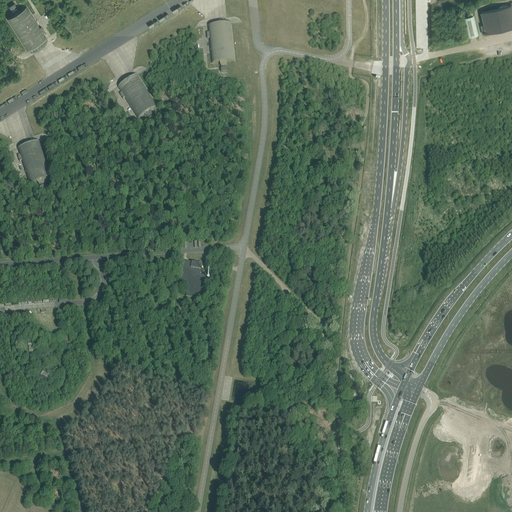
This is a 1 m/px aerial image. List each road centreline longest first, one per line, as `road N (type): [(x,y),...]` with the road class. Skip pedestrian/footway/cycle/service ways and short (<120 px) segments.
road 1 (primary): [(384,0),(377,198),(356,332),(371,370),(401,390)]
road 2 (primary): [(407,377),(383,360),(372,331),(392,152),(396,0)]
road 3 (unclassified): [(243,246),(264,124),(261,63),(279,50),(337,58),(348,45),(348,0)]
road 4 (unclassified): [(203,511),(243,246)]
road 5 (unclassified): [(0,264),(243,246)]
road 6 (unknown): [(0,114),(182,0)]
road 7 (primary): [(511,235),(446,309),(407,377)]
road 8 (primary): [(419,388),(457,318),(511,254)]
road 9 (unknown): [(0,305),(96,292),(102,256)]
road 10 (primary): [(401,390),(367,511)]
road 11 (primary): [(383,511),(416,394)]
